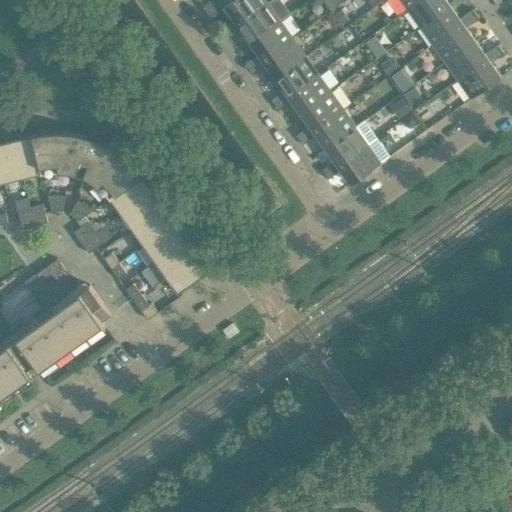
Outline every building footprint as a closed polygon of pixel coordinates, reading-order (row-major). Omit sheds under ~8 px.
[(210,15),(224,6),(219,0),(211,0),(204,6),(210,15)] [(231,0),(228,2),(224,5),(234,19),(228,23),(234,32),(241,28),(238,23),(268,2),(266,0),(231,0)] [(270,0),(268,2),(238,23),(241,28),(250,41),(280,19),(290,12),(281,0),(270,0)] [(401,0),(408,9),(419,0),(401,0)] [(419,0),(408,9),(420,26),(450,5),(447,0),(419,0)] [(450,5),(420,26),(433,44),(463,22),(460,18),(450,5)] [(473,8),(466,13),(473,22),(479,17),(476,13),(473,8)] [(463,22),(433,44),(445,61),(475,40),(466,27),(473,22),(466,13),(460,18),(463,22)] [(280,19),(250,41),(259,54),(253,58),(260,67),(266,63),(263,58),(293,37),(280,19)] [(228,23),(221,28),(224,32),(228,37),(234,32),(228,23)] [(293,37),(263,58),(266,63),(275,76),(305,55),(293,37)] [(475,40),(445,61),(458,79),(488,57),(485,53),(475,40)] [(498,43),(491,48),(498,57),(504,52),(501,48),(498,43)] [(488,57),(458,79),(471,97),(501,76),(491,62),(498,57),(491,48),(485,53),(488,57)] [(305,55),(275,76),(285,89),(278,94),(285,103),(291,98),(288,94),(318,73),(305,55)] [(253,58),(246,63),(250,68),(253,72),(260,67),(253,58)] [(318,73),(288,94),(291,98),(301,112),(331,90),(329,88),(338,82),(328,69),(320,75),(318,73)] [(331,90),(301,112),(310,125),(304,129),(310,138),(316,134),(313,129),(343,108),(331,90)] [(278,94),(272,99),(275,103),(278,108),(285,103),(278,94)] [(343,108),(313,129),(316,134),(326,147),(356,125),(343,108)] [(356,125),(326,147),(335,160),(329,164),(335,173),(341,169),(338,164),(377,137),(364,119),(356,125)] [(304,129),(297,134),(300,138),(303,143),(310,138),(304,129)] [(134,164),(129,159),(122,152),(116,148),(110,145),(100,139),(88,135),(78,132),(72,131),(65,131),(59,130),(53,130),(47,131),(43,131),(33,134),(42,172),(46,171),(50,171),(53,170),(57,170),(65,170),(69,171),(72,172),(77,173),(78,169),(85,172),(83,175),(87,177),(91,179),(94,181),(97,183),(100,186),(103,188),(105,191),(108,194),(110,197),(142,174),(134,164)] [(33,134),(14,138),(23,177),(42,172),(33,134)] [(377,137),(338,164),(341,169),(351,183),(381,161),(390,155),(377,137)] [(14,138),(0,141),(0,163),(5,181),(23,177),(14,138)] [(329,164),(322,169),(325,174),(328,178),(335,173),(329,164)] [(121,213),(154,190),(142,174),(110,197),(121,213)] [(133,229),(165,206),(154,190),(121,213),(133,229)] [(58,210),(57,194),(53,194),(51,195),(48,195),(52,211),(58,210)] [(62,210),(65,195),(57,194),(58,210),(62,210)] [(74,216),(85,204),(82,202),(80,200),(78,199),(70,213),(72,214),(74,216)] [(43,203),(30,206),(33,215),(45,212),(43,203)] [(77,220),(91,211),(85,204),(74,216),(76,218),(77,220)] [(18,209),(20,218),(33,215),(30,206),(18,209)] [(144,244),(176,221),(165,206),(133,229),(144,244)] [(0,223),(8,222),(6,212),(0,213),(0,223)] [(45,212),(33,215),(35,225),(48,222),(45,212)] [(33,215),(20,218),(22,228),(35,225),(33,215)] [(97,231),(89,220),(81,226),(89,236),(97,231)] [(155,260),(187,237),(176,221),(144,244),(155,260)] [(89,236),(81,226),(74,231),(81,242),(89,236)] [(104,241),(97,231),(89,236),(96,247),(104,241)] [(96,247),(89,236),(81,242),(89,252),(96,247)] [(166,276),(198,252),(187,237),(155,260),(141,270),(151,286),(166,276)] [(119,262),(112,251),(104,257),(111,268),(119,262)] [(178,292),(210,269),(198,252),(166,276),(178,292)] [(69,273),(57,258),(36,273),(42,281),(52,273),(58,281),(69,273)] [(127,272),(119,262),(111,268),(119,278),(127,272)] [(141,293),(134,282),(126,288),(133,299),(141,293)] [(101,319),(109,314),(109,315),(111,313),(90,284),(49,313),(72,346),(104,322),(101,319)] [(149,303),(141,293),(133,299),(141,309),(149,303)] [(158,311),(151,302),(149,303),(141,309),(148,319),(158,311)] [(39,368),(72,346),(49,313),(0,347),(0,396),(32,374),(29,371),(37,365),(39,368)] [(233,322),(223,329),(230,338),(240,331),(233,322)]
